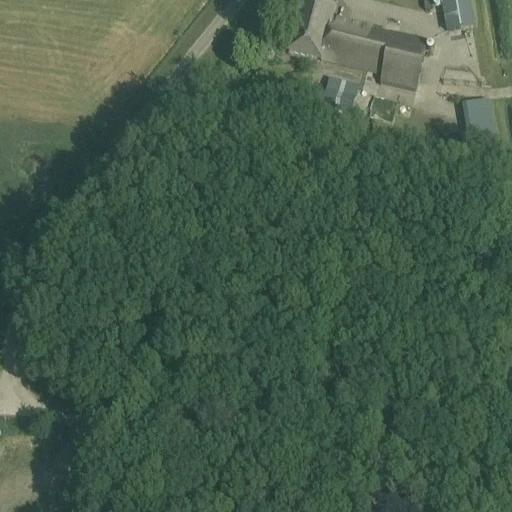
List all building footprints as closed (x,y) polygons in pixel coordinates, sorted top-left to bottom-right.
[(430,45),(395,36),(394,40),(381,37),(382,33),(334,20),(338,6),(315,0),(303,0),(289,54),(385,79),(382,88),(417,97),(430,45)] [(470,0),(442,0),(449,35),(476,30),(470,0)] [(330,79),(317,128),(360,139),(366,117),(352,114),(359,87),(330,79)] [(453,122),(453,123),(458,149),(473,146),(475,158),(502,153),(493,103),(466,108),(468,120),(453,122)] [(18,454),(40,454),(40,441),(17,442),(18,454)]
